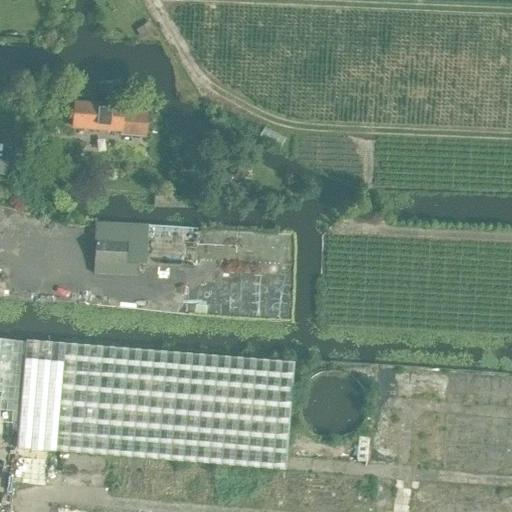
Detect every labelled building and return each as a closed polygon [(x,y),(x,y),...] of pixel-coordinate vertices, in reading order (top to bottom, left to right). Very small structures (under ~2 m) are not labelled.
[(73,128),(120,132),(120,136),(146,138),(148,113),(122,111),(122,108),(75,104),(73,128)] [(0,164),(0,175),(6,176),(8,166),(0,164)] [(212,190),(245,193),(247,171),(214,168),(212,190)] [(195,266),(196,229),(95,223),(93,275),(138,276),(138,264),(195,266)] [(0,340),(0,447),(2,447),(18,449),(50,452),(278,474),(288,367),(60,346),(0,340)] [(374,411),(374,405),(374,399),(371,391),(368,386),(363,380),(357,375),(351,372),(345,371),(337,371),(330,372),(324,374),(321,376),(314,382),(311,386),(308,392),(306,399),(306,405),(306,412),(309,419),(312,425),(316,430),(323,435),(329,437),(335,439),(341,439),(349,438),(353,437),(359,433),(365,429),(369,423),(372,418),(374,411)]
